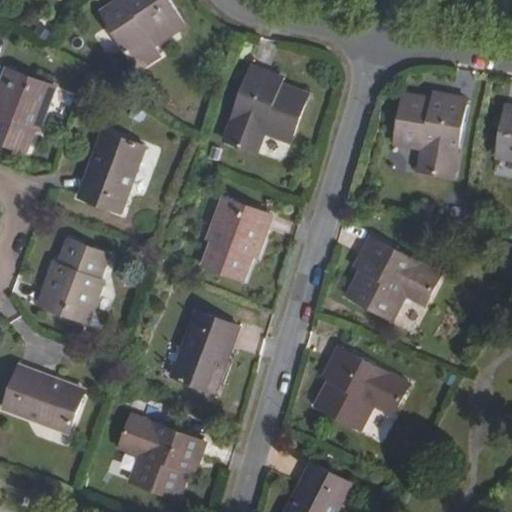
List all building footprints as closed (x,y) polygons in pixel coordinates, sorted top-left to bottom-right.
[(184,27),(166,0),(130,0),(126,2),(124,0),(119,0),(101,12),(140,70),(161,57),(154,45),(184,27)] [(281,70),(256,61),(233,128),(258,137),(262,124),(297,137),(313,88),(279,76),(281,70)] [(52,81),(3,64),(0,72),(0,138),(23,147),(32,121),(37,123),(52,81)] [(466,99),(432,92),(430,97),(403,92),(395,140),(421,145),(418,168),(453,175),(466,99)] [(511,105),(505,104),(497,158),(511,160),(511,105)] [(148,144),(107,129),(83,196),(126,210),(148,144)] [(273,212),(225,193),(209,236),(214,238),(204,262),(245,277),(254,253),(258,254),(273,212)] [(110,252),(71,236),(62,261),(57,259),(41,301),(90,320),(106,278),(102,276),(110,252)] [(442,271),(372,236),(357,267),(362,270),(349,295),(393,318),(408,292),(427,301),(442,271)] [(240,324),(199,309),(175,374),(216,389),(240,324)] [(411,382),(341,349),(326,379),(331,382),(319,408),(362,428),(375,402),(397,412),(411,382)] [(86,391),(19,367),(4,409),(70,433),(86,391)] [(207,439),(135,412),(123,446),(144,453),(134,480),(180,496),(190,471),(195,472),(207,439)] [(338,511),(352,485),(310,466),(289,511),(338,511)]
